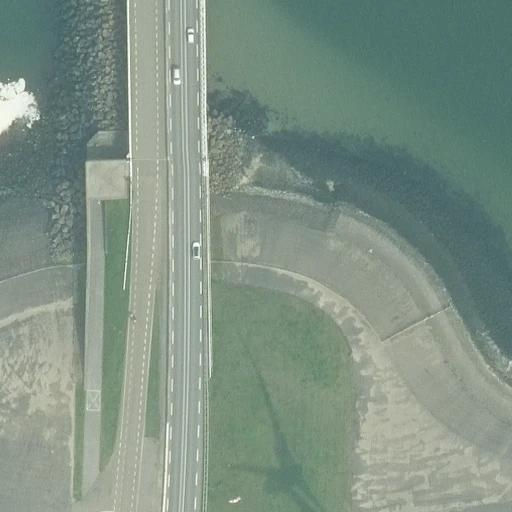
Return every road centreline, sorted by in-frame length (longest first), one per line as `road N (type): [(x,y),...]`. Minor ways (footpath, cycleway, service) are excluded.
road 1 (unclassified): [(118,511),(146,175),(146,0)]
road 2 (primary): [(179,511),(187,339),(181,0)]
